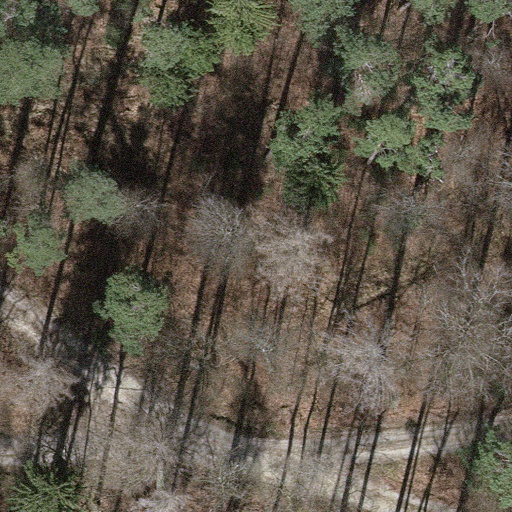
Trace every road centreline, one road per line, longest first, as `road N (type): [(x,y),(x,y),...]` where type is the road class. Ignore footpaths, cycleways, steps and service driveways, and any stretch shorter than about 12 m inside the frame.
road 1 (track): [(0,458),(511,417)]
road 2 (track): [(0,302),(214,446),(382,511)]
